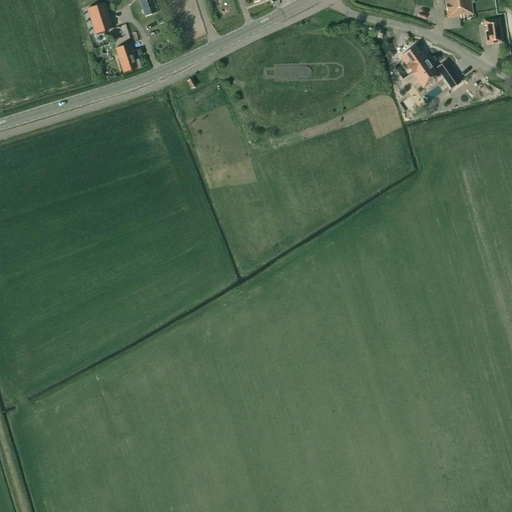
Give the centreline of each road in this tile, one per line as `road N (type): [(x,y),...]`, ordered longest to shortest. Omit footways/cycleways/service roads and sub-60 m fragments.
road 1 (tertiary): [(309,0),(137,82),(0,125)]
road 2 (unclassified): [(511,81),(419,31),(348,13),(330,0)]
